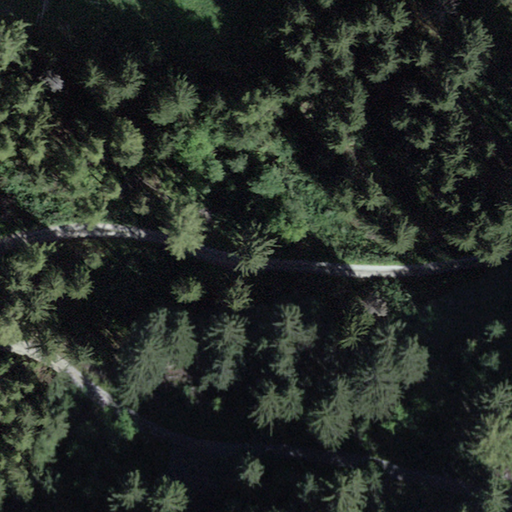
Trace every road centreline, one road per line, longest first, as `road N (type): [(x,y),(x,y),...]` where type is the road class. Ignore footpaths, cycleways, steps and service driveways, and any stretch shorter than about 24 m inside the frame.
road 1 (track): [(0,347),(76,368),(126,435),(170,455),(457,503),(511,503)]
road 2 (track): [(511,247),(366,275),(259,260),(141,227),(65,233),(0,262)]
